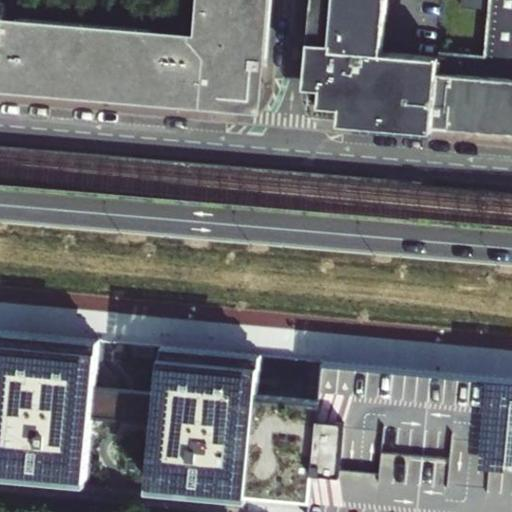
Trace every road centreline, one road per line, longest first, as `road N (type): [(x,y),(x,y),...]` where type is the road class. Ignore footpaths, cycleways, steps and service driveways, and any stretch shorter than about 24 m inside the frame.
road 1 (primary): [(0,205),(511,249)]
road 2 (primary): [(280,153),(0,129)]
road 3 (primary): [(511,173),(280,153)]
road 4 (unclassified): [(280,153),(293,0)]
